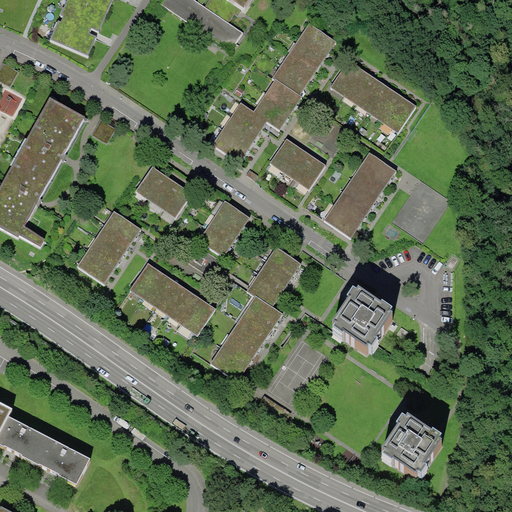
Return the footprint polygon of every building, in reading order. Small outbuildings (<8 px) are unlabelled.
[(64,0),(58,16),(61,18),(58,24),(55,22),(47,40),(87,58),(95,39),(87,35),(89,33),(89,31),(96,33),(110,0),(64,0)] [(247,0),(199,0),(199,2),(196,0),(159,0),(156,5),(230,54),(244,34),(227,23),(233,15),(236,18),(247,0)] [(334,43),(307,25),(270,79),(273,81),(252,112),(240,104),(211,145),(238,163),(266,122),(279,131),(301,98),(298,96),(334,43)] [(19,72),(4,64),(0,72),(0,81),(11,87),(19,72)] [(331,89),(398,132),(415,108),(349,64),(331,89)] [(87,121),(52,101),(6,188),(0,197),(0,228),(20,240),(23,235),(44,246),(48,239),(26,226),(65,158),(87,121)] [(115,128),(100,121),(92,136),(107,143),(115,128)] [(286,141),(270,165),(308,191),(325,167),(286,141)] [(395,172),(368,154),(323,220),(350,239),(395,172)] [(135,193),(174,220),(191,195),(152,168),(135,193)] [(248,219),(223,203),(197,242),(223,258),(248,219)] [(139,231),(111,213),(76,267),(104,285),(139,231)] [(221,262),(197,247),(187,263),(164,248),(158,257),(205,287),(221,262)] [(253,298),(208,365),(235,384),(281,316),(271,309),(300,267),(275,250),(249,289),(246,293),(253,298)] [(215,311),(147,266),(129,292),(198,337),(215,311)] [(394,319),(353,291),(327,330),(368,357),(394,319)] [(12,419),(12,410),(0,403),(0,433),(3,435),(12,419)] [(80,487),(93,461),(12,419),(3,435),(0,440),(0,445),(7,449),(7,448),(14,451),(25,457),(24,458),(42,467),(43,466),(53,471),(62,476),(61,477),(80,487)] [(443,447),(402,419),(375,457),(416,485),(443,447)]
